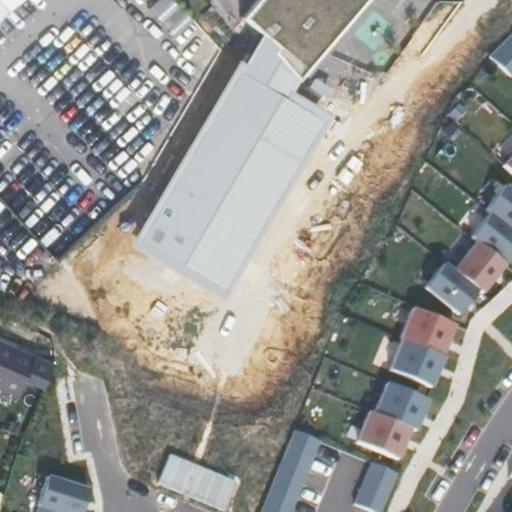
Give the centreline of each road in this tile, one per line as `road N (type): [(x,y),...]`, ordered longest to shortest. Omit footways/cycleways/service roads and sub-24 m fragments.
road 1 (unknown): [(511,294),(474,330),(447,415)]
road 2 (residential): [(128,506),(89,381)]
